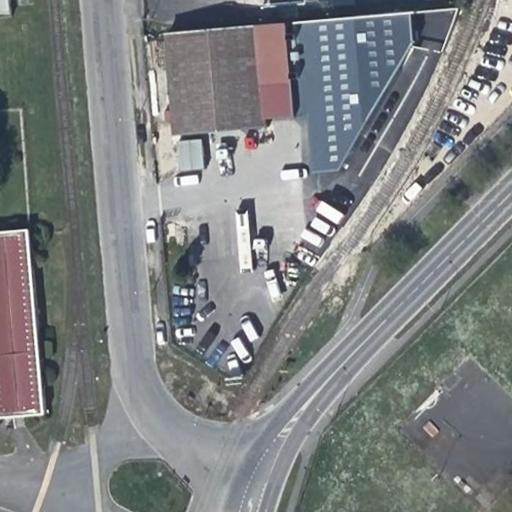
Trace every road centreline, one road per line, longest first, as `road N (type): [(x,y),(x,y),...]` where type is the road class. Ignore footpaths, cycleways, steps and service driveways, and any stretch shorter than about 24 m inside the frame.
road 1 (residential): [(250,485),(133,408),(99,0)]
road 2 (residential): [(250,485),(293,420),(511,192)]
